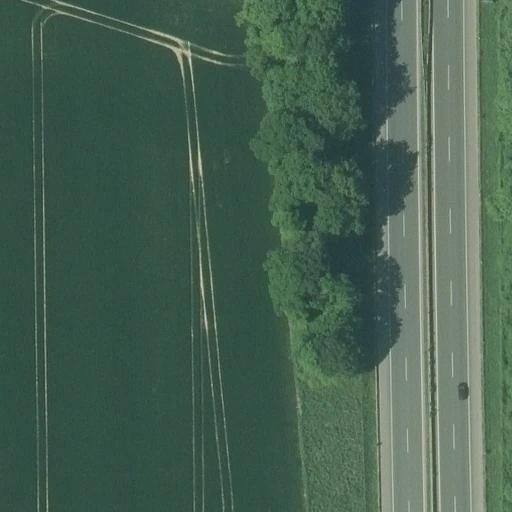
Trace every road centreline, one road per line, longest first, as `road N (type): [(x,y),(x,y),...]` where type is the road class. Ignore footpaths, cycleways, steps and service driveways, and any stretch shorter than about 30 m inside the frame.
road 1 (motorway): [(456,511),(446,0)]
road 2 (motorway): [(399,0),(408,511)]
